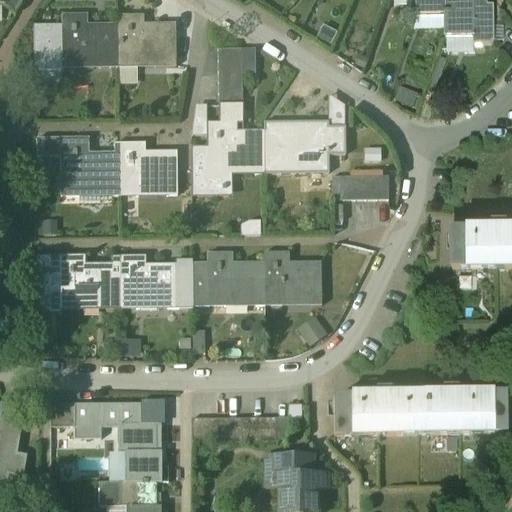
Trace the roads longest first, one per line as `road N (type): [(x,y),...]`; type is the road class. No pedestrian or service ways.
road 1 (residential): [(415,152),(416,202),(388,288),(341,357),(266,379),(0,368)]
road 2 (residential): [(210,0),(382,109),(415,152)]
road 3 (residential): [(511,83),(471,124),(415,152)]
